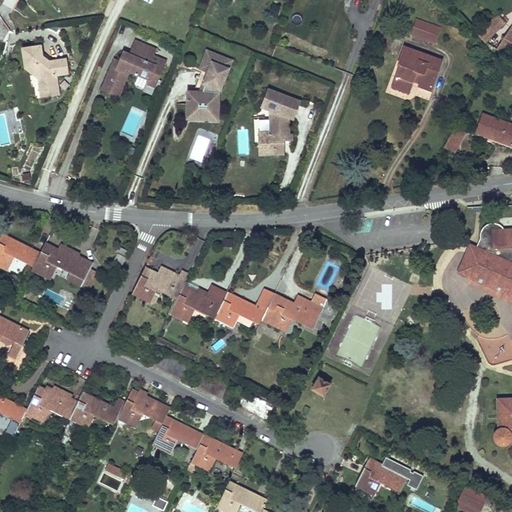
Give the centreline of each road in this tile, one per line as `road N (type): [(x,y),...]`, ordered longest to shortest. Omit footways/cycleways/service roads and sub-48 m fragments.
road 1 (residential): [(153,217),(99,346),(110,359),(275,440),(320,448)]
road 2 (tertiary): [(153,217),(277,217),(511,182)]
road 3 (unknown): [(135,0),(47,203)]
road 4 (tertiary): [(0,190),(153,217)]
road 5 (unknown): [(153,217),(155,178),(192,89)]
